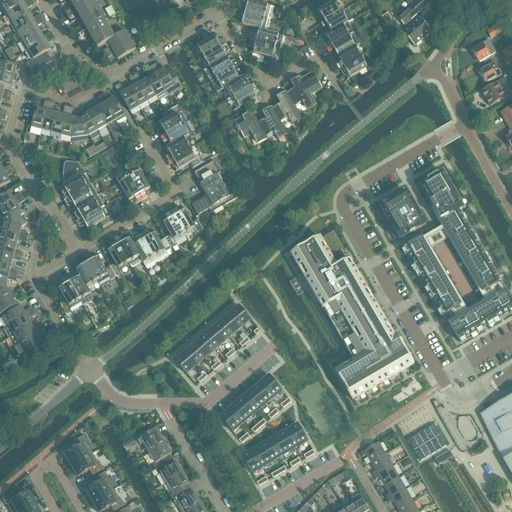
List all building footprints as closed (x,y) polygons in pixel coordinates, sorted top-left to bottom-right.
[(21,0),(14,0),(2,7),(7,16),(32,1),(31,0),(25,0),(22,2),(21,0)] [(91,0),(68,0),(77,14),(94,4),(91,0)] [(320,24),(346,10),(340,0),(337,0),(314,14),(320,24)] [(412,3),(410,5),(411,7),(418,14),(419,14),(431,3),(428,0),(419,0),(414,5),(412,3)] [(32,1),(7,16),(12,25),(30,15),(27,10),(34,5),(32,1)] [(241,13),(270,21),(273,8),(244,1),(241,13)] [(94,4),(77,14),(87,32),(104,22),(94,4)] [(411,7),(398,20),(404,27),(411,21),(418,14),(411,7)] [(70,10),(64,13),(68,19),(73,16),(70,10)] [(326,35),(347,23),(352,20),(346,10),(320,24),(326,35)] [(267,33),(270,21),(241,13),(238,25),(255,30),(267,33)] [(384,24),(391,21),(387,13),(380,17),(384,24)] [(30,15),(12,25),(17,33),(42,19),(40,15),(32,20),(30,15)] [(73,16),(68,19),(68,20),(70,24),(76,21),(73,16)] [(42,19),(17,33),(23,42),(40,32),(37,27),(44,23),(42,19)] [(415,47),(431,32),(418,19),(402,33),(415,47)] [(104,22),(87,32),(97,50),(107,44),(107,43),(114,39),(104,22)] [(327,49),(354,34),(347,23),(326,35),(321,38),(327,49)] [(80,28),(75,31),(76,33),(78,37),(83,34),(80,28)] [(494,28),(487,32),(492,40),(498,35),(494,28)] [(284,37),(267,33),(255,30),(252,42),(281,50),(284,37)] [(40,32),(23,42),(28,51),(52,37),(50,33),(43,37),(40,32)] [(110,49),(102,53),(105,57),(129,42),(124,33),(114,39),(107,43),(107,44),(110,49)] [(334,60),(360,45),(354,34),(327,49),(334,60)] [(198,62),(224,47),(217,36),(192,52),(198,62)] [(52,37),(28,51),(33,60),(36,59),(41,56),(46,53),(50,50),(47,45),(55,41),(52,37)] [(487,41),(471,51),(479,64),(495,54),(487,41)] [(129,42),(105,57),(107,61),(114,56),(117,62),(135,52),(129,42)] [(276,68),(281,50),(252,42),(249,54),(264,58),(263,64),(276,68)] [(340,70),(366,56),(360,45),(334,60),(340,70)] [(204,73),(230,58),(224,47),(198,62),(204,73)] [(507,48),(501,52),(508,65),(511,62),(511,57),(511,56),(511,55),(511,54),(508,48),(507,49),(507,48)] [(46,53),(41,56),(46,65),(52,62),(46,53)] [(41,56),(36,59),(41,68),(46,65),(41,56)] [(366,56),(340,70),(346,81),(372,67),(366,56)] [(210,83),(236,68),(230,58),(204,73),(210,83)] [(32,60),(30,61),(36,71),(41,68),(36,59),(33,60),(32,60)] [(30,61),(25,64),(26,66),(30,74),(36,71),(30,61)] [(0,62),(0,73),(16,78),(18,74),(14,73),(16,67),(8,65),(0,62)] [(484,84),(500,75),(493,62),(477,71),(484,84)] [(154,65),(150,68),(165,93),(167,98),(177,92),(171,82),(176,79),(171,69),(165,72),(164,70),(159,73),(154,65)] [(151,77),(146,80),(156,98),(159,103),(167,98),(165,93),(150,68),(147,70),(151,77)] [(236,69),(210,84),(215,91),(217,94),(221,91),(243,79),(242,79),(236,69)] [(0,84),(5,86),(11,88),(12,81),(15,82),(16,78),(0,73),(0,84)] [(297,88),(287,94),(294,108),(302,103),(306,111),(316,105),(310,96),(322,90),(312,73),(301,79),(300,77),(293,81),(297,88)] [(137,75),(133,78),(147,103),(156,98),(146,80),(141,83),(137,75)] [(243,79),(221,91),(228,102),(254,87),(247,76),(242,79),(243,79)] [(133,87),(128,90),(138,108),(147,103),(133,78),(129,80),(133,87)] [(489,107),(508,96),(506,92),(509,90),(509,88),(504,80),(502,80),(480,92),(489,107)] [(0,94),(11,98),(12,94),(3,91),(5,86),(0,84),(0,94)] [(119,86),(115,88),(129,113),(138,108),(128,90),(123,93),(119,86)] [(254,87),(228,102),(234,113),(260,97),(254,87)] [(283,103),(272,109),(273,109),(280,123),(281,124),(289,120),(292,126),(302,121),(294,108),(287,94),(286,92),(279,96),(283,103)] [(0,94),(0,104),(1,100),(10,103),(11,98),(0,94)] [(117,126),(126,121),(114,99),(108,102),(104,94),(100,96),(114,122),(117,126)] [(114,122),(100,96),(96,99),(101,107),(96,109),(106,127),(114,122)] [(41,131),(49,103),(45,102),(42,110),(36,108),(31,128),(41,131)] [(50,133),(56,114),(51,113),(53,104),(49,103),(41,131),(50,133)] [(511,106),(499,114),(510,131),(511,130),(511,132),(511,134),(504,139),(511,151),(511,150),(511,106)] [(60,136),(68,108),(64,107),(62,116),(56,114),(50,133),(51,133),(50,137),(51,136),(52,137),(52,140),(59,142),(60,136)] [(161,138),(187,124),(178,107),(166,114),(169,120),(155,127),(161,138)] [(258,125),(264,135),(267,140),(274,136),(277,141),(287,135),(281,124),(280,123),(273,109),(272,109),(272,107),(265,111),(269,118),(258,125)] [(70,139),(76,120),(70,118),(73,110),(68,108),(60,136),(70,139)] [(97,132),(106,127),(96,109),(91,112),(89,110),(85,112),(97,132)] [(88,137),(97,132),(85,112),(82,114),(83,117),(78,120),(88,137)] [(251,113),(233,123),(243,140),(251,135),(257,146),(267,140),(264,135),(258,125),(254,118),(251,113)] [(87,138),(88,137),(78,120),(76,120),(70,139),(71,139),(87,138)] [(167,149),(188,137),(193,134),(187,124),(161,138),(167,149)] [(168,162),(194,148),(188,137),(167,149),(162,152),(168,162)] [(88,150),(85,152),(87,156),(89,158),(89,159),(93,157),(98,154),(96,151),(93,147),(88,150)] [(194,148),(168,162),(174,174),(189,166),(192,171),(203,164),(194,148)] [(65,200),(91,185),(78,164),(67,162),(66,163),(64,164),(63,165),(62,174),(62,176),(63,178),(55,183),(60,190),(59,190),(65,200)] [(226,190),(217,176),(220,174),(214,163),(193,175),(199,186),(205,197),(191,206),(198,217),(208,211),(210,215),(237,199),(230,188),(226,190)] [(0,165),(0,176),(12,169),(10,165),(3,170),(0,165)] [(126,174),(141,200),(152,193),(137,168),(126,174)] [(12,169),(0,176),(0,188),(10,183),(7,177),(14,173),(12,169)] [(427,182),(420,186),(429,202),(429,203),(430,204),(433,209),(437,217),(440,222),(443,226),(441,228),(443,232),(439,235),(436,230),(432,233),(437,241),(448,235),(449,237),(450,238),(456,248),(457,250),(462,259),(463,261),(469,270),(469,272),(475,281),(476,283),(482,293),(482,294),(484,297),(487,302),(483,305),(481,305),(471,311),(470,312),(466,314),(463,316),(461,317),(453,322),(448,325),(449,327),(458,342),(459,342),(464,339),(476,332),(481,329),(487,326),(497,320),(509,313),(511,311),(511,304),(508,297),(507,296),(506,294),(501,286),(494,290),(493,288),(500,283),(497,278),(490,266),(487,261),(484,255),(477,244),(474,239),(471,233),(464,222),(461,216),(458,212),(463,209),(463,208),(459,203),(442,173),(438,176),(427,182)] [(130,206),(141,200),(126,174),(116,180),(130,206)] [(71,211),(97,196),(91,185),(65,200),(71,211)] [(9,192),(0,197),(0,210),(22,198),(20,194),(12,198),(9,192)] [(392,202),(381,209),(398,240),(399,241),(425,226),(417,212),(415,207),(407,194),(396,200),(397,202),(396,203),(393,205),(392,202)] [(78,222),(104,207),(97,196),(71,211),(78,222)] [(22,198),(0,210),(0,217),(2,221),(19,211),(19,210),(16,205),(24,201),(22,198)] [(104,207),(78,222),(84,232),(98,225),(101,230),(113,223),(104,207)] [(172,214),(187,240),(202,231),(196,219),(191,222),(183,208),(172,214)] [(19,211),(2,221),(3,222),(22,226),(22,227),(26,225),(25,222),(21,221),(20,216),(24,214),(24,211),(19,210),(19,211)] [(170,249),(187,240),(172,214),(161,221),(169,234),(164,237),(170,249)] [(3,222),(0,229),(0,231),(27,238),(28,234),(20,232),(22,227),(22,226),(3,222)] [(0,231),(0,242),(16,247),(18,240),(26,242),(27,238),(0,231)] [(153,231),(142,237),(157,263),(168,257),(165,252),(170,249),(164,237),(158,241),(153,231)] [(350,260),(337,268),(331,257),(340,252),(343,250),(333,233),(321,240),(320,239),(308,245),(307,244),(301,248),(302,249),(290,256),(301,275),(322,311),(322,310),(325,309),(355,360),(352,362),(335,372),(342,383),(341,384),(344,391),(346,390),(351,399),(352,400),(352,401),(354,400),(357,399),(365,394),(369,392),(377,387),(380,385),(389,380),(392,378),(401,373),(404,371),(413,366),(406,355),(407,354),(404,347),(402,348),(395,337),(350,260)] [(404,249),(407,255),(414,266),(420,277),(427,289),(433,299),(440,311),(443,316),(443,317),(448,314),(456,309),(459,308),(461,306),(460,305),(455,295),(454,294),(448,284),(447,283),(442,273),(441,272),(435,262),(434,261),(429,251),(428,249),(435,245),(429,234),(422,239),(419,240),(417,241),(404,249)] [(128,236),(117,243),(132,268),(142,262),(131,243),(132,243),(128,236)] [(132,243),(131,243),(142,262),(146,269),(157,263),(142,237),(132,243)] [(0,242),(0,252),(22,258),(23,254),(15,252),(16,247),(0,242)] [(115,277),(131,268),(117,243),(106,249),(114,263),(108,266),(115,277)] [(0,252),(0,262),(11,266),(13,260),(21,262),(22,258),(0,252)] [(115,277),(108,266),(103,269),(96,255),(85,261),(99,287),(115,277)] [(89,293),(99,287),(85,261),(74,267),(78,274),(89,293)] [(0,262),(0,273),(17,278),(18,273),(10,271),(11,266),(0,262)] [(0,285),(6,287),(6,285),(7,280),(15,282),(17,278),(0,273),(0,285)] [(93,299),(89,293),(78,274),(67,280),(82,306),(93,299)] [(66,315),(82,306),(67,280),(66,278),(60,282),(61,284),(57,286),(65,300),(59,303),(66,315)] [(0,294),(0,302),(13,295),(11,291),(9,292),(8,291),(7,289),(0,294)] [(13,295),(0,302),(0,315),(16,306),(13,301),(15,299),(13,295)] [(129,301),(123,304),(127,310),(132,307),(129,301)] [(20,307),(3,317),(8,327),(33,312),(31,309),(24,313),(20,307)] [(238,307),(231,313),(243,327),(250,321),(238,307)] [(459,308),(448,314),(453,322),(463,316),(459,308)] [(8,327),(3,330),(8,339),(31,325),(28,320),(35,316),(33,312),(8,327)] [(231,313),(224,319),(236,333),(243,327),(231,313)] [(224,319),(217,325),(229,339),(236,333),(224,319)] [(31,325),(8,339),(13,347),(18,344),(43,330),(41,326),(34,330),(31,325)] [(217,325),(210,331),(222,345),(229,339),(217,325)] [(43,330),(18,344),(27,359),(37,353),(34,348),(41,344),(38,338),(46,334),(43,330)] [(210,331),(203,337),(215,351),(222,345),(210,331)] [(86,333),(81,337),(84,342),(90,338),(86,333)] [(203,337),(196,343),(208,357),(215,351),(203,337)] [(196,343),(189,349),(200,363),(208,357),(196,343)] [(189,349),(181,355),(193,369),(200,363),(189,349)] [(181,355),(174,361),(186,375),(193,369),(181,355)] [(269,377),(253,391),(265,405),(281,391),(269,377)] [(253,391),(236,405),(249,419),(265,405),(253,391)] [(505,409),(486,420),(491,428),(496,437),(498,437),(499,440),(494,442),(511,473),(511,399),(502,404),(505,409)] [(236,405),(220,418),(232,433),(249,419),(236,405)] [(298,425),(279,436),(289,453),(307,442),(298,425)] [(446,446),(434,425),(407,441),(420,462),(446,446)] [(149,454),(168,443),(157,434),(154,430),(137,441),(137,442),(140,446),(143,444),(149,454)] [(279,436),(260,447),(270,464),(289,453),(279,436)] [(76,449),(64,455),(71,467),(92,454),(86,443),(87,442),(85,440),(84,437),(72,443),(76,449)] [(155,471),(172,460),(169,455),(168,443),(149,454),(154,463),(151,465),(155,471)] [(378,443),(360,454),(362,458),(366,455),(371,464),(385,456),(378,443)] [(260,447),(242,458),(251,475),(270,464),(260,447)] [(449,451),(435,460),(437,464),(438,466),(453,457),(449,451)] [(92,454),(71,467),(77,478),(89,471),(92,476),(103,470),(100,465),(99,465),(97,462),(92,454)] [(385,456),(371,464),(375,472),(371,474),(374,478),(392,467),(385,456)] [(166,484),(185,473),(174,465),(172,460),(155,471),(158,476),(161,474),(162,476),(166,484)] [(392,467),(374,478),(375,480),(379,478),(384,487),(398,478),(392,467)] [(341,475),(337,477),(340,482),(342,486),(352,480),(347,471),(341,475)] [(97,485),(85,492),(92,503),(113,490),(107,479),(108,478),(105,473),(94,479),(97,485)] [(172,501),(189,491),(186,486),(185,473),(166,484),(172,494),(169,496),(172,501)] [(398,478),(384,487),(388,495),(385,497),(387,500),(405,490),(398,478)] [(113,490),(92,503),(97,511),(102,511),(110,508),(112,511),(114,511),(124,506),(121,501),(120,502),(119,501),(113,490)] [(405,490),(387,500),(388,503),(392,501),(397,510),(412,502),(405,490)] [(182,511),(187,511),(203,503),(192,495),(189,491),(172,501),(175,506),(178,504),(182,511)] [(13,494),(2,501),(5,506),(7,505),(10,511),(21,511),(35,504),(28,493),(17,500),(13,494)] [(360,495),(351,501),(353,504),(357,511),(370,511),(363,499),(360,495)] [(306,504),(303,507),(307,511),(314,503),(312,498),(306,504)] [(417,511),(412,502),(397,510),(398,511),(417,511)]
